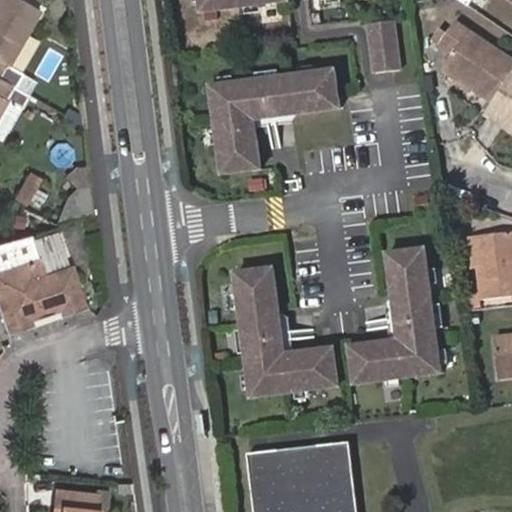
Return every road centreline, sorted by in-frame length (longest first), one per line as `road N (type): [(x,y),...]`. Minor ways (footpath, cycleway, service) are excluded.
road 1 (secondary): [(106,0),(147,325)]
road 2 (secondary): [(173,319),(133,0)]
road 3 (residential): [(19,511),(9,387),(25,361),(147,325)]
road 4 (secondary): [(198,511),(173,319)]
road 5 (secondary): [(147,325),(176,511)]
